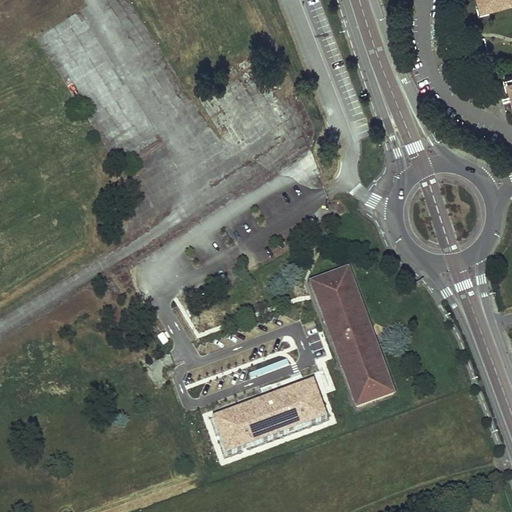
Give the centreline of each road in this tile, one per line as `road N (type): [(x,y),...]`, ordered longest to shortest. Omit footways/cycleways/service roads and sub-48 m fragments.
road 1 (tertiary): [(426,261),(465,327),(511,450)]
road 2 (tertiary): [(345,0),(398,153),(400,187)]
road 3 (tertiary): [(455,164),(428,130),(373,0)]
road 4 (residential): [(422,4),(428,61),(440,85),(468,111),(511,131)]
road 5 (tertiary): [(511,378),(485,296),(480,248)]
